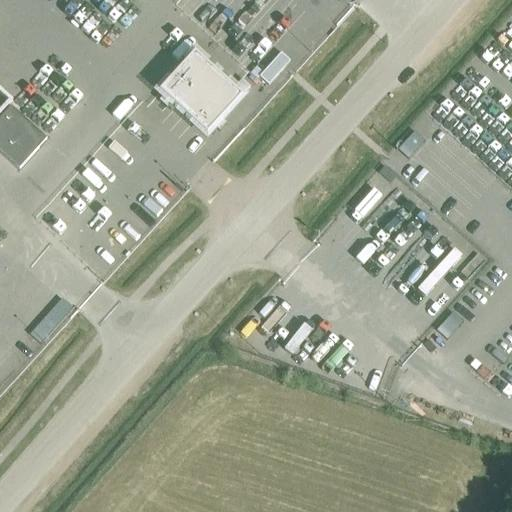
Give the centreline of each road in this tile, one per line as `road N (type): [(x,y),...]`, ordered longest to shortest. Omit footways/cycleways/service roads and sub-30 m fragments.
road 1 (unclassified): [(0,505),(448,0)]
road 2 (unknown): [(250,222),(410,357),(511,411)]
